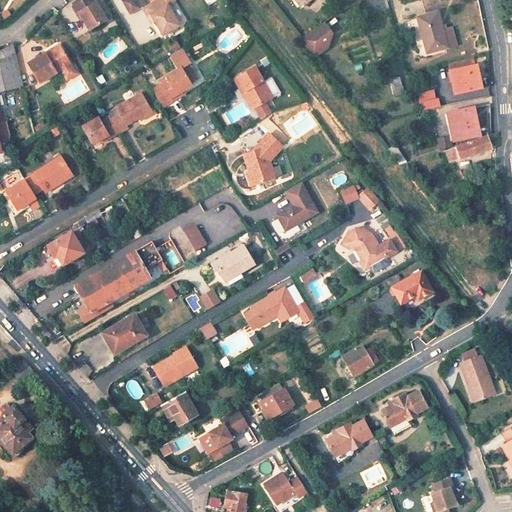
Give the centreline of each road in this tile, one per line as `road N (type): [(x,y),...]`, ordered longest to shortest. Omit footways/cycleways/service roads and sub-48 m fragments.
road 1 (residential): [(169,499),(417,360)]
road 2 (primary): [(0,313),(169,499)]
road 3 (residential): [(417,360),(464,445),(486,511)]
road 4 (residential): [(485,0),(505,149)]
road 5 (residential): [(511,280),(505,149)]
road 6 (residential): [(417,360),(501,305),(511,280)]
